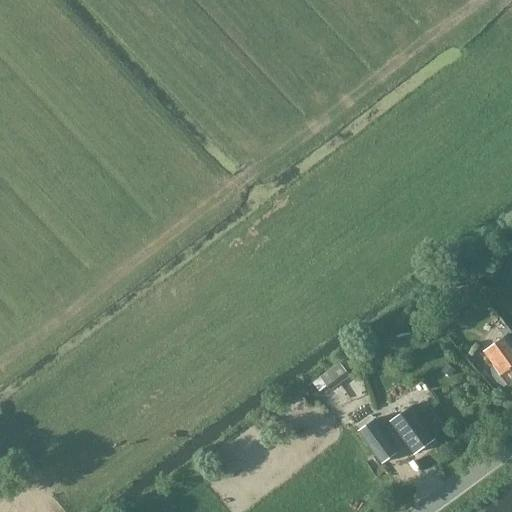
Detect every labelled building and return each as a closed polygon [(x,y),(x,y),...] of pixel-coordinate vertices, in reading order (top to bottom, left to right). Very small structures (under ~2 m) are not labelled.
[(482,352),(493,366),(490,369),(492,375),(497,382),(502,385),(506,383),(507,385),(511,381),(511,336),(504,326),(497,331),(502,337),(482,352)] [(338,364),(320,377),(326,386),(344,372),(338,364)] [(446,364),(441,370),(449,376),(454,371),(446,364)] [(413,453),(433,439),(432,437),(443,429),(429,410),(418,418),(409,406),(390,420),(413,453)] [(381,464),(397,451),(373,418),(356,429),(381,464)]
